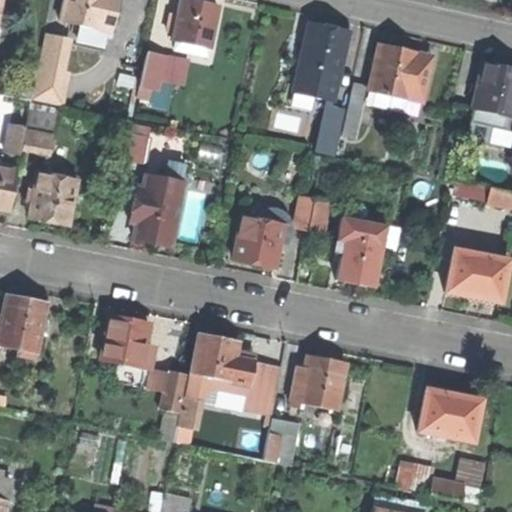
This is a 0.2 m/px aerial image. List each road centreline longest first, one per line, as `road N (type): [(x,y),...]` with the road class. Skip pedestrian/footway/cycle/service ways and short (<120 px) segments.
road 1 (residential): [(0,255),(511,356)]
road 2 (residential): [(333,0),(511,38)]
